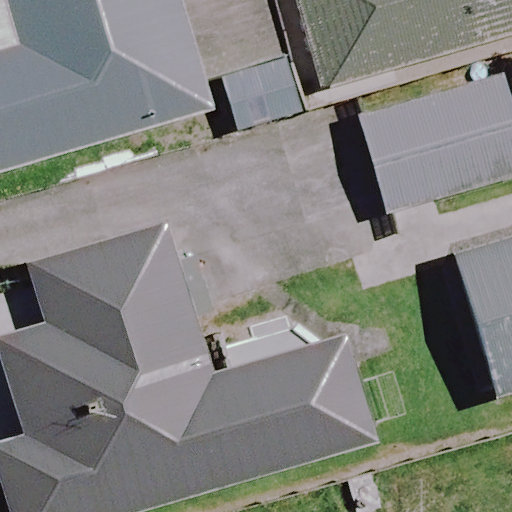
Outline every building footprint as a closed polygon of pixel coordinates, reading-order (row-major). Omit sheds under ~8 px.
[(0,0),(0,35),(2,43),(0,43),(0,166),(198,108),(165,0),(0,0)] [(511,38),(511,0),(290,0),(317,93),(511,38)] [(218,121),(287,103),(277,68),(209,85),(218,121)] [(511,174),(511,140),(493,77),(349,119),(377,214),(511,174)] [(14,262),(33,324),(0,333),(0,398),(12,439),(0,442),(0,511),(169,511),(366,455),(331,336),(196,375),(151,223),(14,262)] [(511,248),(445,268),(484,404),(511,395),(511,248)]
